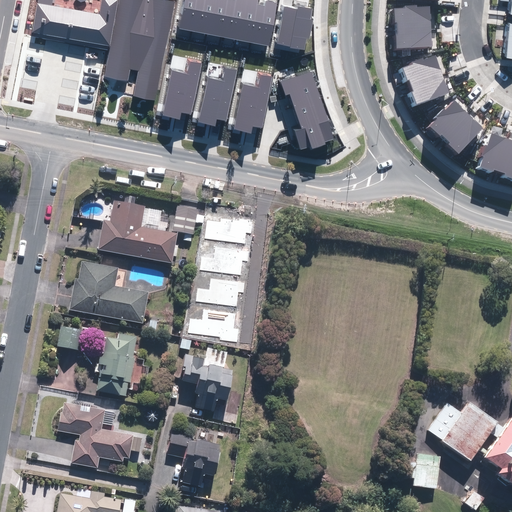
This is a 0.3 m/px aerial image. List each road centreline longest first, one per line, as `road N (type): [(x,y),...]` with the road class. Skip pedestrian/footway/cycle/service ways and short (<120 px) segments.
road 1 (residential): [(53,133),(322,185),(350,187),(405,163)]
road 2 (residential): [(0,415),(53,133)]
road 3 (tertiary): [(353,0),(354,65),(373,117),(405,163)]
road 4 (tertiary): [(405,163),(451,198),(511,219)]
road 5 (residential): [(470,0),(476,73),(511,100)]
